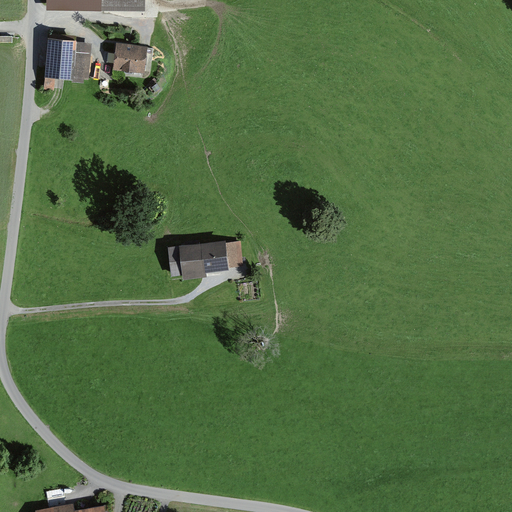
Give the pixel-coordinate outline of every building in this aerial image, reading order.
[(145,11),(144,0),(97,0),(97,10),(145,11)] [(91,43),(49,38),(44,77),(86,82),(91,43)] [(148,49),(118,45),(114,71),(144,75),(148,49)] [(242,241),(167,247),(170,274),(245,267),(242,241)] [(73,503),(36,509),(36,511),(105,511),(104,505),(74,509),(73,503)]
